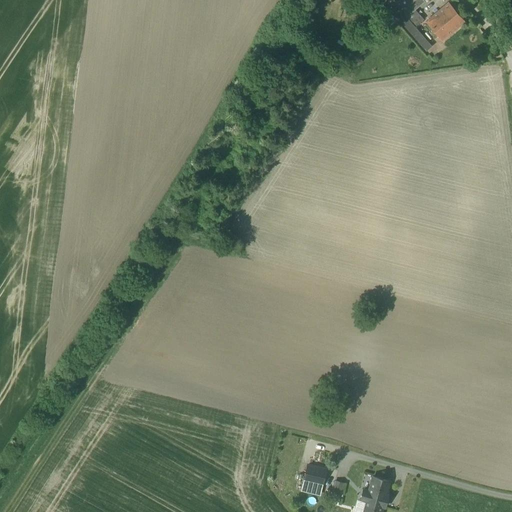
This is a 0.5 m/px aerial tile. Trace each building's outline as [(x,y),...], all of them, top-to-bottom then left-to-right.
[(379,0),(390,12),(392,11),(426,51),(432,47),(415,27),(424,20),(416,10),(419,7),(413,1),(414,0),(379,0)] [(449,3),(426,22),(441,41),(465,21),(449,3)] [(348,37),(353,47),(368,40),(363,30),(348,37)] [(308,465),(302,491),(319,495),(325,469),(308,465)] [(366,501),(363,511),(381,511),(383,507),(384,507),(388,496),(386,495),(390,481),(373,477),(369,491),(364,490),(361,500),(366,501)] [(344,484),(335,482),(332,492),(341,494),(344,484)]
